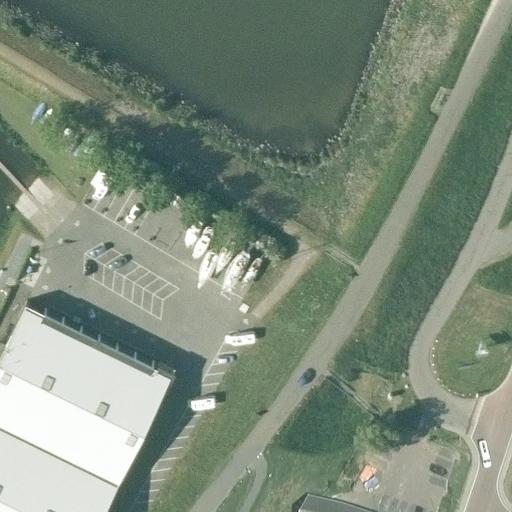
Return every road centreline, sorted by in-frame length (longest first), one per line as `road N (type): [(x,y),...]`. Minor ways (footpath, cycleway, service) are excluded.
road 1 (unclassified): [(203,511),(342,329),(507,0)]
road 2 (unclassified): [(502,426),(435,402),(421,387),(417,365),(420,344),(479,244),(511,158)]
